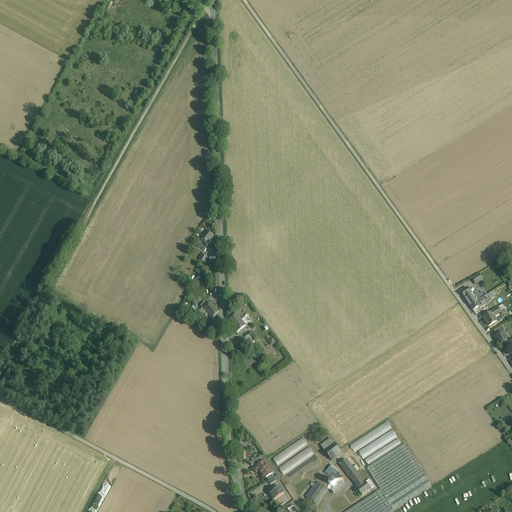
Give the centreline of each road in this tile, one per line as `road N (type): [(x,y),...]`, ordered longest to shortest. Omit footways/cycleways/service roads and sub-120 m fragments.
road 1 (secondary): [(246,511),(228,431),(212,0)]
road 2 (unclassified): [(511,372),(244,0)]
road 3 (track): [(0,370),(206,2)]
road 4 (unclassified): [(0,396),(213,511)]
